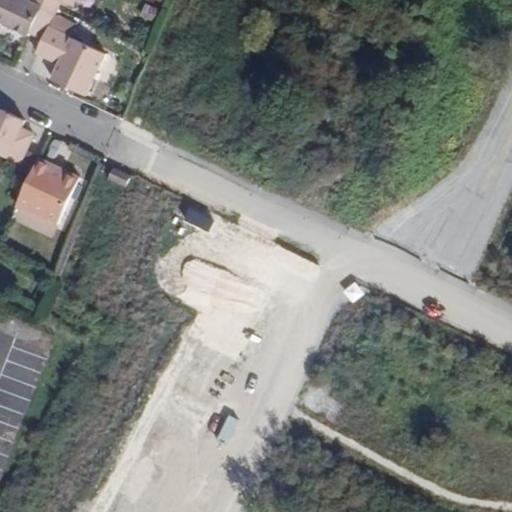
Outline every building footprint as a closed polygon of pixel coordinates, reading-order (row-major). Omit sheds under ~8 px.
[(29,2),(26,0),(0,0),(0,2),(0,23),(29,37),(30,35),(43,41),(49,27),(55,14),(29,2)] [(30,0),(29,2),(55,14),(61,1),(74,7),(77,0),(30,0)] [(158,8),(145,2),(139,15),(153,21),(158,8)] [(108,55),(49,27),(43,41),(36,53),(61,65),(54,81),(88,97),(108,55)] [(24,120),(0,108),(0,153),(20,163),(34,133),(20,127),(24,120)] [(53,164),(39,158),(16,206),(57,225),(80,177),(66,171),(64,176),(50,169),(53,164)] [(53,164),(50,169),(64,176),(66,171),(53,164)] [(116,168),(112,178),(129,186),(133,175),(116,168)]
